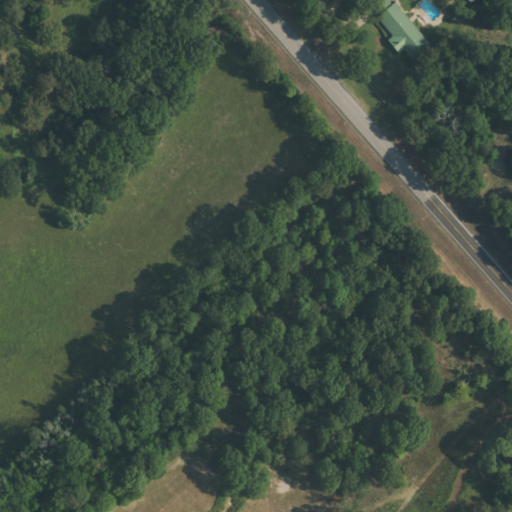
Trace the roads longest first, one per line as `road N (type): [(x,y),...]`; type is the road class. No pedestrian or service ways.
road 1 (primary): [(511,293),(251,0)]
road 2 (residential): [(397,164),(511,55)]
